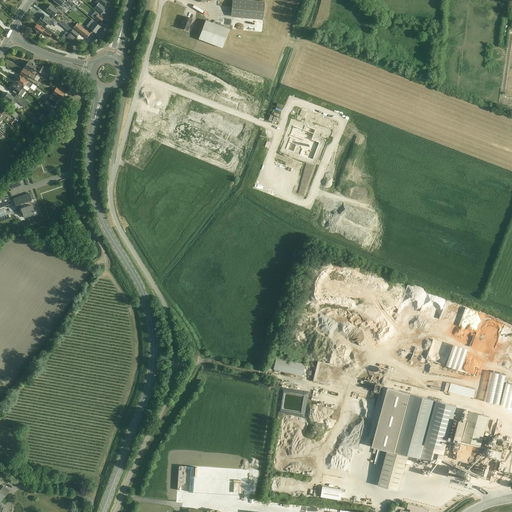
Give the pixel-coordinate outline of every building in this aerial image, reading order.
[(245,0),(232,0),(231,17),(263,20),(265,2),(245,0)] [(99,3),(94,8),(95,9),(101,14),(106,9),(99,3)] [(50,4),(46,10),(54,15),(57,11),(58,12),(61,14),(63,11),(58,8),(57,9),(50,4)] [(100,15),(98,13),(94,18),(99,22),(104,18),(100,15)] [(46,25),(48,22),(54,27),(57,23),(51,18),(50,19),(44,14),(42,16),(41,16),(39,19),(46,25)] [(181,23),(180,28),(188,31),(192,19),(185,16),(182,23),(181,23)] [(61,23),(67,26),(70,22),(64,18),(61,23)] [(91,19),(86,25),(95,32),(100,26),(91,19)] [(206,20),(198,39),(222,48),(229,29),(206,20)] [(34,28),(33,29),(37,32),(38,33),(39,34),(40,34),(42,32),(49,37),(52,34),(41,26),(40,27),(37,24),(36,25),(35,25),(34,27),(34,28)] [(78,24),(74,28),(87,38),(90,34),(78,24)] [(72,42),(75,38),(76,38),(79,35),(73,29),(66,37),(72,42)] [(44,71),(46,68),(41,65),(39,68),(36,66),(31,62),(31,63),(28,61),(25,67),(33,72),(34,69),(41,73),(43,70),(44,71)] [(37,81),(40,77),(36,75),(36,76),(23,68),(20,74),(27,78),(29,76),(37,81)] [(211,83),(212,80),(185,71),(180,85),(216,98),(219,89),(215,88),(216,85),(211,83)] [(30,88),(32,84),(28,80),(27,81),(20,76),(16,81),(24,87),(25,84),(30,88)] [(10,89),(18,95),(20,97),(25,90),(14,83),(10,89)] [(158,98),(161,99),(165,88),(157,84),(149,101),(156,104),(158,98)] [(55,90),(52,94),(60,99),(63,95),(64,92),(56,88),(55,90)] [(5,95),(4,97),(4,98),(13,105),(16,102),(17,103),(18,102),(20,103),(23,100),(16,95),(14,98),(8,93),(6,95),(5,95)] [(54,105),(58,100),(52,95),(48,101),(54,105)] [(191,103),(185,117),(238,137),(243,122),(191,103)] [(47,115),(52,109),(44,104),(40,110),(47,115)] [(6,109),(12,114),(15,117),(18,114),(14,111),(14,112),(8,106),(6,109)] [(290,137),(283,156),(292,159),(297,145),(302,147),(299,155),(313,160),(320,143),(312,140),(315,131),(325,135),(325,136),(329,137),(331,133),(330,132),(333,123),(308,114),(302,130),(293,126),(290,135),(289,134),(288,137),(290,137)] [(29,120),(35,125),(39,120),(33,115),(29,120)] [(177,121),(170,141),(226,162),(226,161),(223,160),(225,153),(220,152),(221,151),(231,154),(236,142),(177,121)] [(137,139),(135,151),(142,153),(144,141),(137,139)] [(31,206),(29,202),(32,201),(29,193),(13,199),(15,205),(17,205),(19,209),(21,208),(24,218),(34,214),(34,213),(34,212),(31,206)] [(468,352),(454,346),(446,366),(460,372),(468,352)] [(303,376),(305,364),(276,358),(273,369),(303,376)] [(505,376),(491,373),(484,402),(499,405),(505,376)] [(511,385),(507,384),(502,407),(511,408),(511,385)] [(387,387),(371,446),(395,452),(411,394),(387,387)] [(411,394),(395,452),(420,459),(436,401),(411,394)] [(445,450),(457,406),(437,401),(425,445),(421,459),(422,459),(441,464),(445,450)] [(462,461),(460,468),(477,473),(480,461),(485,463),(486,460),(487,460),(488,455),(500,458),(504,459),(506,451),(502,450),(502,451),(481,446),(489,417),(469,411),(456,460),(462,461)] [(403,476),(408,456),(388,451),(378,485),(399,491),(400,486),(407,488),(409,478),(403,476)] [(422,459),(419,471),(438,476),(441,465),(441,464),(422,459)] [(322,486),(320,497),(340,500),(342,489),(322,486)] [(8,492),(2,487),(0,489),(0,494),(3,497),(4,497),(8,492)]
